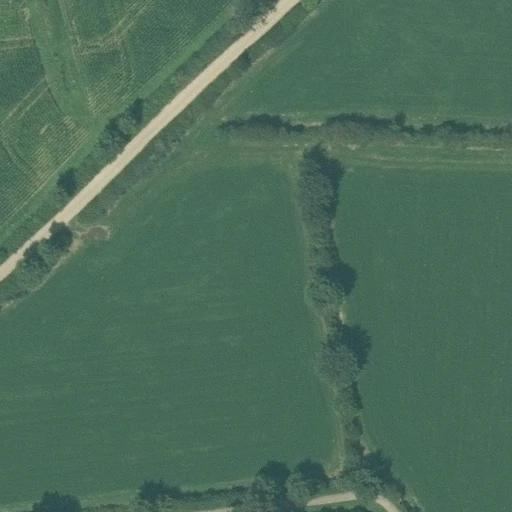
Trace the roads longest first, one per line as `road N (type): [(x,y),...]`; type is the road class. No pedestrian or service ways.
road 1 (track): [(59,216),(86,230),(155,174),(230,149),(511,156)]
road 2 (track): [(287,0),(0,273)]
